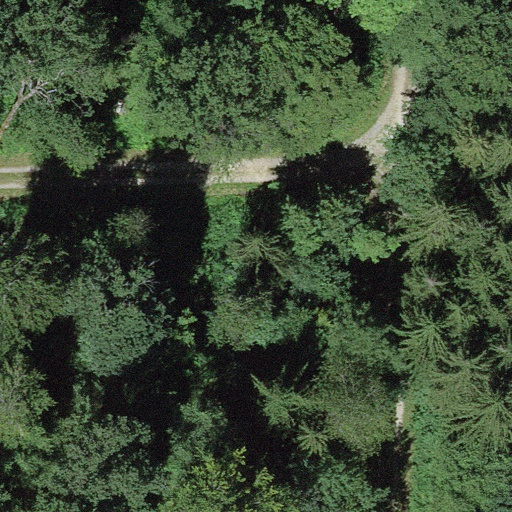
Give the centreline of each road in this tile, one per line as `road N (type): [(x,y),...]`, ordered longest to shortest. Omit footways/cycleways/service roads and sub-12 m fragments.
road 1 (track): [(412,0),(384,511)]
road 2 (track): [(0,179),(399,173)]
